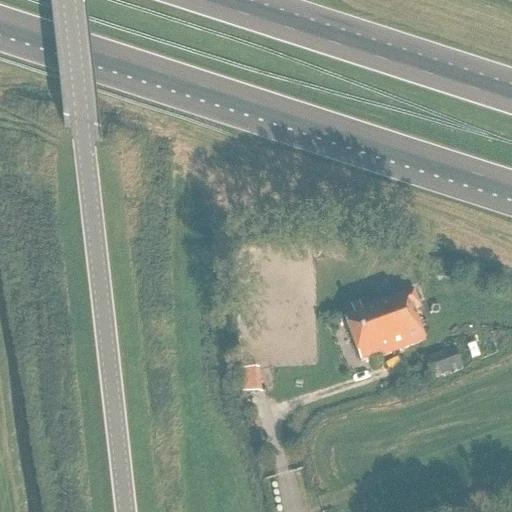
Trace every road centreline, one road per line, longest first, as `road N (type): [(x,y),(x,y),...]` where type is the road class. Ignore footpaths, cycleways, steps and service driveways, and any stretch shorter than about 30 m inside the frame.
road 1 (motorway): [(0,23),(511,190)]
road 2 (tertiary): [(125,511),(66,0)]
road 3 (motorway): [(511,100),(198,0)]
